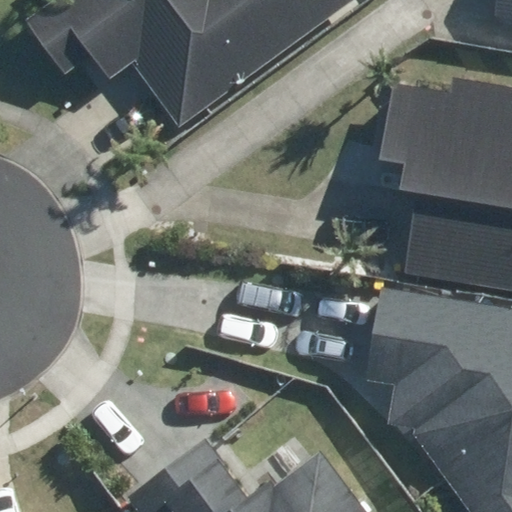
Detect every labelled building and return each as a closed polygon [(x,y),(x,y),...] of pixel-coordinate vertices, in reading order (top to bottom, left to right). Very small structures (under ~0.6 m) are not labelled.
[(373,1),(371,0),(43,0),(24,14),(60,63),(83,46),(110,83),(130,67),(185,141),(373,1)] [(511,0),(498,0),(498,15),(511,16),(511,0)] [(511,96),(388,80),(378,159),(404,162),(400,188),(417,190),(406,278),(511,292),(511,96)] [(369,379),(467,511),(511,511),(511,303),(382,286),(369,379)] [(206,432),(120,502),(127,511),(364,511),(311,445),(253,491),(206,432)]
